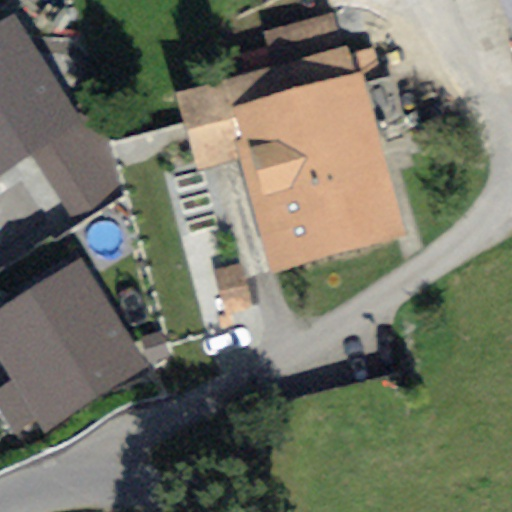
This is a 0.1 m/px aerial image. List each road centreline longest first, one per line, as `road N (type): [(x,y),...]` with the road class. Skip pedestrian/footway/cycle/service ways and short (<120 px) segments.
road 1 (unclassified): [(89,469),(340,334),(464,254),(511,191)]
road 2 (unclassified): [(511,153),(492,112),(430,61),(405,0)]
road 3 (unclassified): [(89,469),(218,511)]
